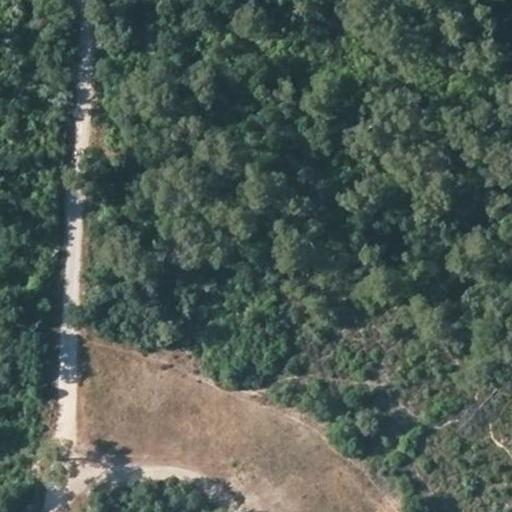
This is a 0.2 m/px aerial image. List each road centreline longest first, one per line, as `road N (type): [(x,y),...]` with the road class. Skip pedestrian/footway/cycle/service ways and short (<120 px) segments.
road 1 (track): [(56,511),(88,0)]
road 2 (track): [(58,489),(168,477),(196,483),(215,511)]
